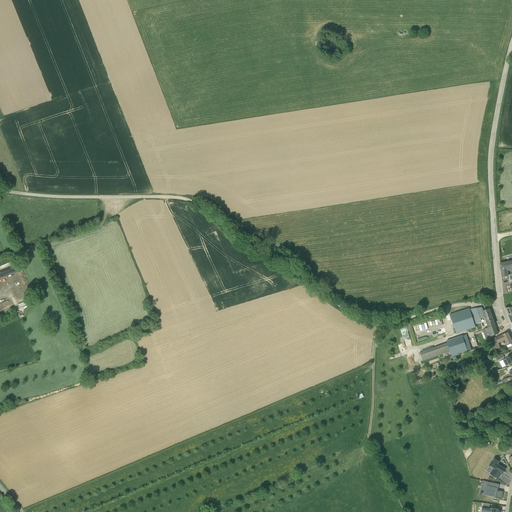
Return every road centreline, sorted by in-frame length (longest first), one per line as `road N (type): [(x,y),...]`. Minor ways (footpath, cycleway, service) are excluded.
road 1 (unclassified): [(0,189),(185,199),(373,322),(499,303)]
road 2 (tertiary): [(511,45),(491,144),(499,303)]
road 3 (track): [(381,322),(369,448),(386,478)]
